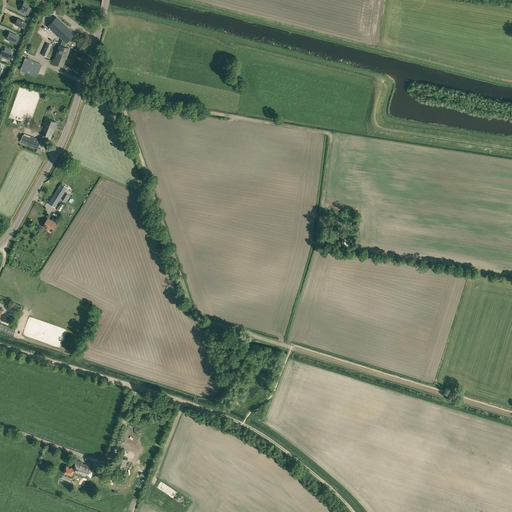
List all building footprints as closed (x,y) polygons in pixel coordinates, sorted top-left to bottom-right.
[(18,10),(26,14),(27,11),(30,12),(32,6),(23,2),(21,6),(20,5),(18,10)] [(70,30),(56,17),(48,26),(61,38),(70,30)] [(23,28),(26,22),(18,18),(15,24),(23,28)] [(53,61),(52,63),(62,67),(65,59),(66,59),(69,49),(64,47),(65,42),(74,34),(70,30),(61,38),(62,39),(60,46),(59,45),(54,61),(53,61)] [(7,41),(15,45),(19,37),(9,32),(7,37),(9,38),(7,41)] [(51,45),(47,43),(41,55),(46,57),(51,45)] [(9,53),(11,49),(4,47),(3,50),(1,49),(0,52),(0,55),(9,59),(11,53),(9,53)] [(41,65),(24,57),(19,70),(36,77),(41,65)] [(50,139),(57,123),(46,118),(43,124),(44,124),(40,134),(50,139)] [(30,138),(23,135),(20,142),(37,149),(41,140),(31,136),(30,138)] [(48,203),(55,207),(67,187),(61,183),(48,203)] [(70,195),(66,193),(62,200),(66,202),(70,195)] [(59,221),(53,218),(52,221),(48,218),(43,226),(51,231),(56,225),(59,221)] [(89,479),(93,467),(82,463),(82,462),(76,460),(74,468),(66,465),(64,473),(72,475),(72,473),(89,479)]
